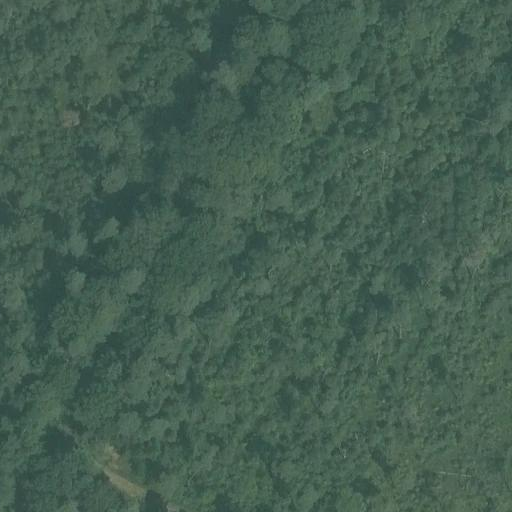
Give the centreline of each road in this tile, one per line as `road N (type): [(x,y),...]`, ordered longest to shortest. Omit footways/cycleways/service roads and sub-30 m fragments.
road 1 (track): [(328,0),(27,511)]
road 2 (track): [(204,511),(70,439)]
